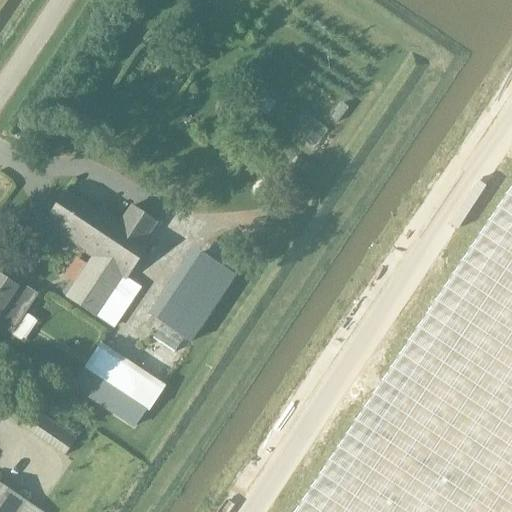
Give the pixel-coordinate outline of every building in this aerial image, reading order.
[(511,511),(511,186),(294,511),(511,511)] [(63,192),(43,223),(92,256),(65,297),(113,329),(139,290),(124,279),(148,242),(143,239),(154,223),(130,207),(119,223),(96,208),(94,212),(63,192)] [(18,261),(38,232),(26,224),(6,253),(18,261)] [(196,250),(151,318),(185,340),(230,273),(196,250)] [(14,286),(4,279),(13,265),(4,259),(0,265),(0,327),(9,334),(36,295),(17,282),(14,286)] [(149,398),(162,377),(95,335),(81,356),(149,398)] [(82,369),(71,386),(131,426),(143,410),(82,369)] [(63,456),(75,439),(32,409),(20,427),(63,456)] [(36,484),(32,496),(48,502),(53,490),(36,484)] [(41,511),(0,485),(0,511),(41,511)]
